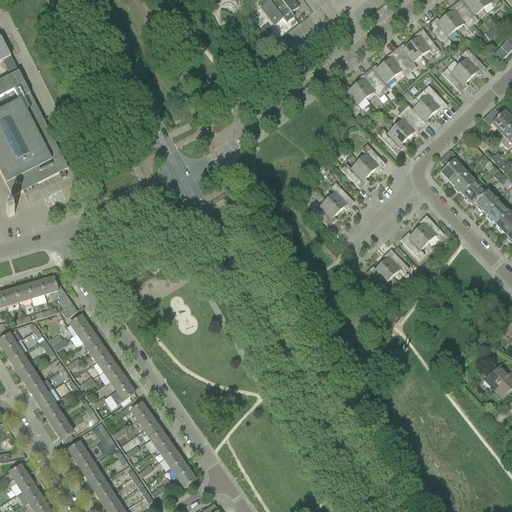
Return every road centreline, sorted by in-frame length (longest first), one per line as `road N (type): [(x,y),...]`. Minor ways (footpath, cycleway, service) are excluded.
road 1 (tertiary): [(373,511),(213,238)]
road 2 (unclassified): [(223,483),(53,236)]
road 3 (tertiary): [(185,175),(422,0)]
road 4 (residential): [(419,184),(420,164),(508,81)]
road 5 (tertiary): [(152,124),(88,0)]
road 6 (residential): [(177,180),(53,236)]
road 7 (residential): [(511,283),(419,184)]
road 8 (residential): [(73,511),(0,409)]
